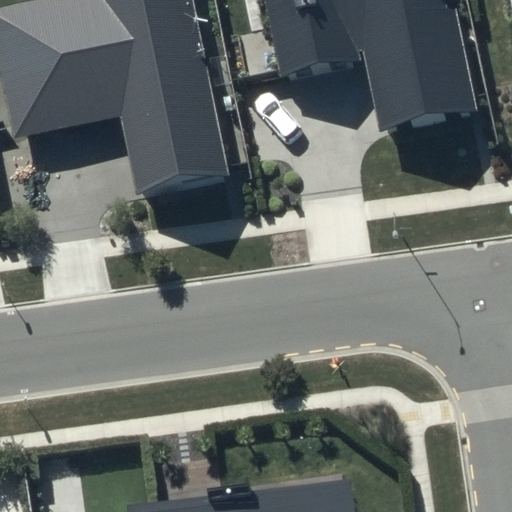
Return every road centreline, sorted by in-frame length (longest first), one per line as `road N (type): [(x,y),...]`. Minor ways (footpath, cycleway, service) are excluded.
road 1 (residential): [(480,291),(0,357)]
road 2 (residential): [(480,291),(511,488)]
